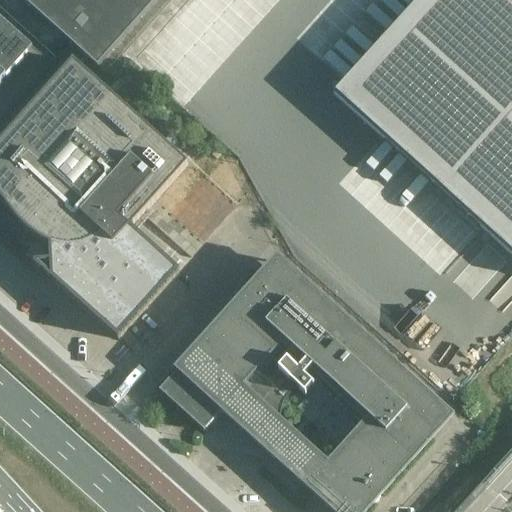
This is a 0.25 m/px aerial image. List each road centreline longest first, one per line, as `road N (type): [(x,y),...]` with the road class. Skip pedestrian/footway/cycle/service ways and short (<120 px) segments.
road 1 (unclassified): [(219,511),(0,313)]
road 2 (trunk): [(134,511),(0,390)]
